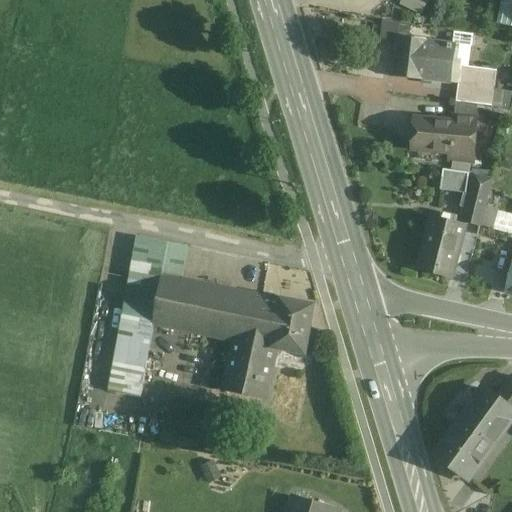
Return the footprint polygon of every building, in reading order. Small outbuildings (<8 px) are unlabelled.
[(428,1),(425,0),(402,0),(400,4),(420,15),(428,1)] [(511,0),(501,0),(496,24),(511,27),(511,0)] [(409,25),(382,22),(380,39),(397,42),(398,37),(408,38),(409,25)] [(453,45),(448,79),(459,80),(461,67),(464,46),(472,47),(473,35),(454,33),(453,45)] [(408,38),(398,37),(397,42),(392,78),(423,81),(423,80),(448,83),(448,79),(453,45),(428,42),(428,41),(408,38)] [(461,67),(459,80),(456,102),(491,107),(496,71),(461,67)] [(476,118),(453,116),(452,124),(414,121),(412,148),(450,152),(449,160),(473,162),(476,118)] [(469,174),(443,170),(440,190),(466,194),(469,174)] [(490,181),(475,177),(469,199),(463,198),(462,205),(468,206),(464,222),(479,226),(479,225),(488,189),(490,181)] [(488,189),(479,225),(492,228),(497,209),(501,193),(488,189)] [(511,212),(497,209),(492,228),(511,232),(511,212)] [(464,226),(432,218),(429,230),(418,270),(451,278),(464,226)] [(169,245),(138,238),(121,323),(108,391),(140,398),(153,334),(154,326),(163,279),(169,245)] [(188,249),(170,245),(169,245),(163,279),(180,283),(188,249)] [(180,283),(163,279),(154,326),(236,342),(269,349),(274,321),(278,300),(180,283)] [(316,307),(278,300),(274,321),(269,349),(275,350),(306,356),(316,307)] [(269,349),(236,342),(226,388),(264,397),(275,350),(269,349)] [(511,411),(482,389),(469,408),(435,455),(448,465),(468,479),(511,418),(511,411)] [(214,461),(200,467),(208,484),(221,478),(214,461)] [(338,511),(294,498),(289,511),(338,511)]
